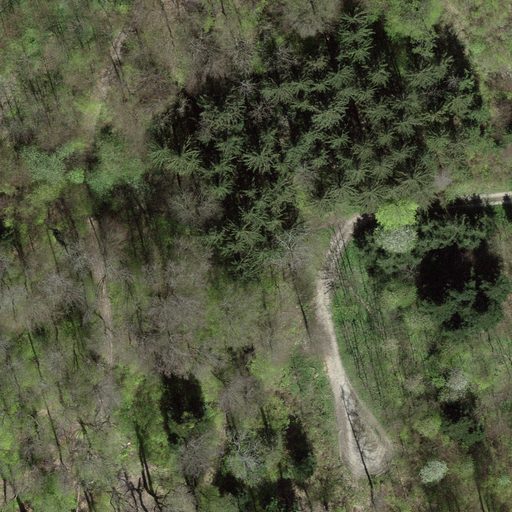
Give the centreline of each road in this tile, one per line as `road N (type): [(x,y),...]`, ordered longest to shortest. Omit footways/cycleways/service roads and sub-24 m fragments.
road 1 (track): [(104,405),(107,288),(86,209),(84,161),(141,0)]
road 2 (track): [(511,196),(362,213),(328,254),(322,283),(331,339),(362,445)]
road 3 (track): [(362,213),(313,224),(280,241),(256,267),(234,317),(221,462),(204,496),(174,511)]
road 4 (track): [(0,499),(59,457),(104,405)]
road 5 (track): [(165,511),(146,503),(129,477),(104,405)]
